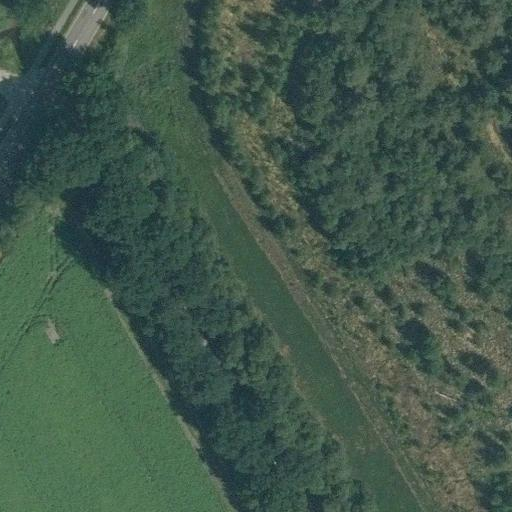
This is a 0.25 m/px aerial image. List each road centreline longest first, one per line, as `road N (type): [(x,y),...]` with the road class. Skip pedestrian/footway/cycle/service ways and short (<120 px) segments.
road 1 (track): [(308,511),(52,81),(0,80)]
road 2 (tertiary): [(0,169),(100,0)]
